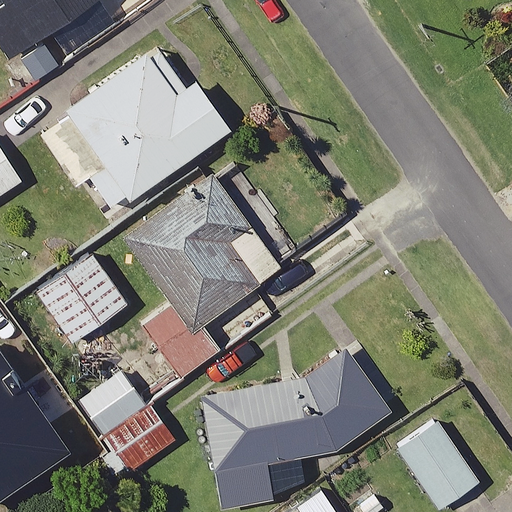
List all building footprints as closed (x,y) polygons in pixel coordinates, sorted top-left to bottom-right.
[(0,0),(0,47),(4,53),(45,23),(77,0),(0,0)] [(77,0),(45,23),(63,48),(108,16),(96,0),(77,0)] [(55,60),(39,38),(17,53),(33,75),(55,60)] [(142,42),(58,99),(121,192),(224,122),(190,72),(171,84),(142,42)] [(0,184),(17,175),(0,146),(0,184)] [(245,221),(208,165),(117,226),(184,326),(255,278),(226,234),(245,221)] [(123,299),(88,247),(32,284),(66,336),(123,299)] [(300,368),(195,384),(215,501),(269,491),(263,457),(331,443),(387,403),(340,340),(300,368)] [(0,476),(60,436),(0,345),(0,476)] [(140,402),(116,365),(76,392),(100,429),(140,402)] [(175,440),(148,401),(103,431),(129,470),(175,440)] [(477,475),(434,413),(394,440),(437,502),(477,475)] [(337,511),(317,482),(273,511),(337,511)]
